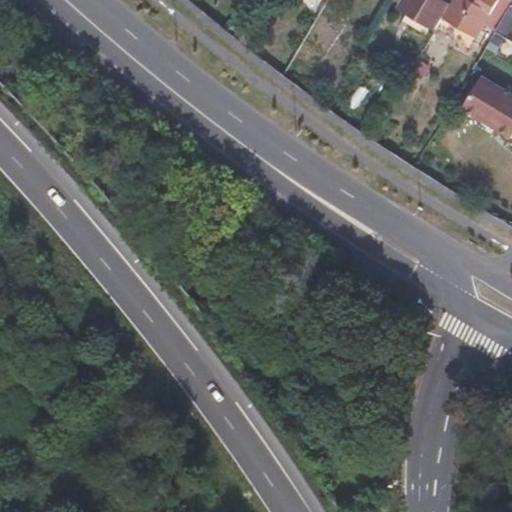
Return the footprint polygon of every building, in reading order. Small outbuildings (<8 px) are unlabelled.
[(442,16),(452,0),(402,0),(399,7),(435,29),(442,16)] [(490,40),(496,30),(510,6),(511,2),(511,1),(509,0),(452,0),(442,16),(488,44),(490,40)] [(507,38),(511,41),(511,7),(510,6),(496,30),(508,37),(507,38)] [(356,36),(366,42),(380,19),(369,13),(356,36)] [(484,49),(495,55),(500,46),(490,40),(488,44),(484,49)] [(409,72),(418,59),(422,51),(412,44),(409,48),(403,44),(393,61),(409,72)] [(491,61),(495,55),(484,49),(481,55),(491,61)] [(430,66),(418,59),(409,72),(421,81),(430,66)] [(511,137),(511,95),(481,77),(462,109),(511,138),(511,137)]
